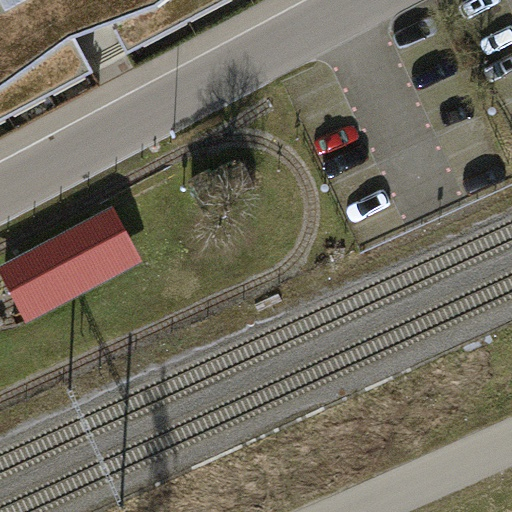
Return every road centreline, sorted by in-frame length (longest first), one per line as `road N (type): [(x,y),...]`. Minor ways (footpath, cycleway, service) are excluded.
road 1 (residential): [(369,0),(0,198)]
road 2 (unclassified): [(358,511),(511,443)]
